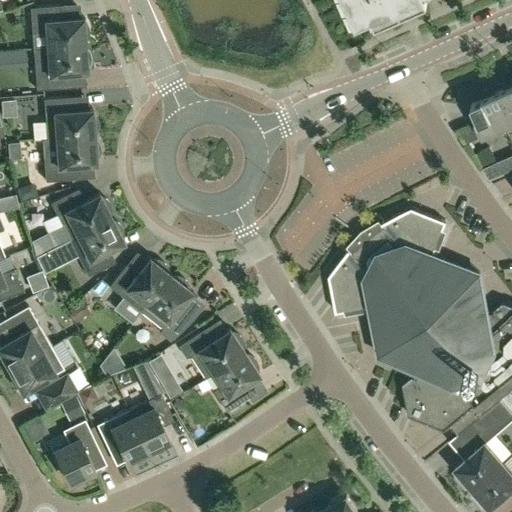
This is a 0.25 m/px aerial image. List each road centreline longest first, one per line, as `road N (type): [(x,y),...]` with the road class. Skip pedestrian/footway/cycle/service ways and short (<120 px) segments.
road 1 (residential): [(511,238),(471,188),(398,68)]
road 2 (residential): [(336,372),(233,201)]
road 3 (residential): [(173,480),(336,372)]
road 4 (residential): [(448,511),(336,372)]
road 5 (tertiary): [(251,137),(398,68)]
road 6 (tertiary): [(185,120),(165,145),(166,177),(187,201),(233,201)]
road 7 (tertiary): [(185,120),(137,0)]
road 8 (tertiary): [(398,68),(511,19)]
